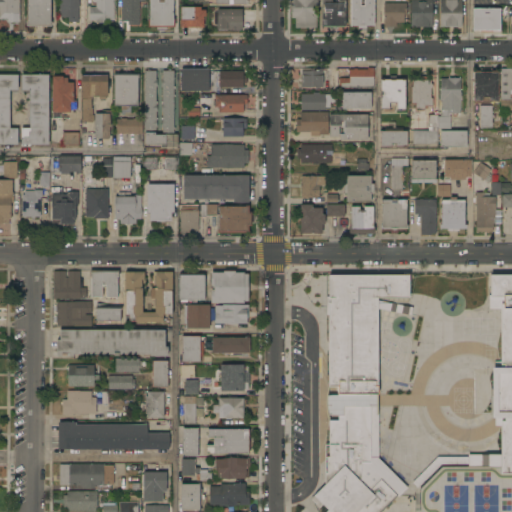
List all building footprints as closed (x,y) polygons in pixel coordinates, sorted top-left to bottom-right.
[(0,0),(19,0),(19,22),(7,22),(7,19),(0,19),(0,0)] [(51,0),(51,22),(52,22),(52,27),(26,27),(26,22),(27,22),(27,0),(51,0)] [(79,0),(79,8),(78,8),(78,22),(68,22),(68,17),(61,17),(61,13),(60,13),(60,2),(61,2),(61,0),(79,0)] [(113,0),(113,20),(107,21),(107,23),(96,23),(96,21),(90,21),(90,7),(96,7),(96,3),(93,3),(93,0),(113,0)] [(139,0),(139,25),(128,25),(128,22),(121,22),(121,0),(139,0)] [(173,0),(173,19),(175,19),(175,27),(167,27),(167,30),(157,30),(157,27),(148,27),(148,19),(150,19),(150,0),(173,0)] [(295,28),(295,18),(291,18),(291,5),(293,5),(293,0),(318,0),(318,7),(315,7),(315,15),(317,15),(317,28),(295,28)] [(345,0),(345,27),(344,27),(344,28),(339,28),(337,30),(330,30),(329,28),(324,28),(324,27),(322,27),(322,25),(322,0),(345,0)] [(374,0),(374,25),(366,25),(366,29),(358,29),(358,26),(350,26),(350,0),(360,0),(360,3),(364,3),(364,0),(374,0)] [(432,0),(432,13),(433,15),(433,19),(432,22),(432,28),(411,28),(411,0),(432,0)] [(441,27),(440,0),(461,0),(461,27),(441,27)] [(407,3),(407,15),(404,15),(404,22),(397,23),(397,27),(384,27),(384,3),(407,3)] [(201,7),(201,10),(206,10),(206,17),(204,17),(203,28),(180,27),(180,20),(181,20),(181,7),(201,7)] [(242,9),(242,11),(243,11),(243,21),(242,21),(242,29),(217,29),(217,10),(242,9)] [(500,9),(500,31),(493,31),(493,33),(481,33),(481,30),(473,30),(473,9),(500,9)] [(339,88),(339,78),(349,78),(349,70),(354,70),(354,69),(357,69),(357,70),(368,70),(368,68),(373,68),(374,87),(339,88)] [(209,69),(209,91),(181,91),(181,69),(209,69)] [(301,69),(322,69),(322,87),(319,87),(319,89),(316,89),(316,87),(301,87),(301,69)] [(511,110),(501,110),(501,69),(511,69),(511,110)] [(174,135),(178,135),(178,148),(161,148),(161,145),(145,145),(145,71),(148,71),(148,70),(150,70),(150,71),(156,71),(156,80),(157,80),(157,87),(156,87),(156,102),(157,102),(157,104),(157,112),(156,112),(156,118),(158,118),(158,120),(157,120),(157,128),(156,128),(156,133),(162,133),(162,128),(161,128),(161,118),(162,118),(162,112),(161,112),(161,102),(162,102),(162,87),(161,87),(161,71),(168,71),(168,70),(171,70),(171,71),(174,71),(174,135)] [(494,101),(494,102),(491,102),(491,101),(489,101),(489,103),(482,103),(482,101),(473,101),(473,72),(475,72),(475,70),(497,70),(497,72),(498,72),(498,101),(494,101)] [(243,71),(243,76),(247,76),(247,83),(243,83),(243,87),(219,87),(219,71),(243,71)] [(114,75),(137,75),(137,74),(139,74),(139,78),(138,78),(138,106),(131,106),(131,112),(125,112),(125,115),(122,115),(122,110),(121,110),(121,106),(114,106),(114,75)] [(0,75),(18,75),(18,90),(10,90),(10,128),(18,128),(18,145),(0,145),(0,75)] [(49,145),(21,145),(21,128),(30,128),(30,90),(22,90),(22,75),(49,75),(49,145)] [(107,75),(108,96),(106,96),(106,99),(100,99),(100,97),(91,97),(91,108),(92,108),(93,122),(86,122),(86,123),(84,123),(84,121),(83,122),(83,109),(82,109),(82,92),(81,92),(81,76),(107,75)] [(52,76),(63,76),(63,78),(68,78),(68,83),(73,83),(73,100),(76,100),(76,110),(71,110),(71,112),(63,112),(63,114),(60,114),(60,118),(53,118),(52,76)] [(411,87),(413,87),(412,80),(420,80),(420,77),(426,77),(426,80),(431,80),(431,83),(432,85),(432,87),(431,88),(431,99),(432,99),(432,107),(427,106),(427,108),(425,108),(423,110),(421,110),(419,108),(415,108),(416,104),(411,103),(411,87)] [(460,78),(460,92),(461,94),(461,99),(460,101),(460,113),(450,113),(450,129),(438,129),(438,127),(428,127),(428,115),(438,115),(438,117),(440,117),(440,115),(442,115),(442,101),(439,101),(439,88),(441,88),(440,79),(447,79),(448,78),(460,78)] [(381,80),(405,80),(405,109),(397,109),(397,107),(389,107),(389,109),(381,109),(381,80)] [(371,93),(371,109),(342,109),(342,92),(371,93)] [(301,110),(301,94),(313,94),(313,93),(319,93),(319,94),(335,94),(335,100),(330,100),(330,108),(325,108),(325,110),(301,110)] [(247,95),(247,105),(244,105),(244,113),(219,113),(219,107),(215,107),(215,106),(213,106),(213,101),(215,101),(215,95),(247,95)] [(480,106),(492,106),(492,128),(480,128),(480,106)] [(95,114),(102,114),(102,111),(111,111),(111,127),(110,127),(110,138),(108,138),(108,139),(102,139),(102,138),(95,138),(95,114)] [(328,112),(328,135),(320,135),(320,136),(310,136),(310,132),(296,132),(296,119),(300,119),(300,112),(328,112)] [(367,115),(367,141),(340,141),(340,137),(329,137),(329,115),(367,115)] [(243,119),(247,119),(246,129),(243,129),(243,137),(223,137),(223,118),(243,119)] [(116,134),(116,119),(121,119),(127,119),(133,119),(139,119),(142,119),(142,134),(116,134)] [(181,126),(195,126),(195,139),(181,139),(181,126)] [(380,147),(380,131),(385,131),(385,128),(403,128),(403,131),(407,131),(407,147),(380,147)] [(438,131),(438,144),(413,144),(413,131),(438,131)] [(467,131),(467,147),(440,147),(440,131),(467,131)] [(79,133),(79,145),(63,145),(63,133),(79,133)] [(192,143),(191,156),(179,155),(179,143),(192,143)] [(244,146),(244,151),(249,151),(248,163),(244,163),(244,169),(207,168),(207,156),(210,156),(211,145),(244,146)] [(331,145),(332,154),(331,154),(331,163),(318,163),(318,164),(312,165),(312,163),(301,163),(301,158),(297,158),(297,149),(301,149),(301,145),(331,145)] [(81,172),(69,172),(69,174),(61,174),(61,172),(50,172),(50,156),(81,156),(81,172)] [(130,179),(112,178),(113,157),(131,158),(130,179)] [(157,158),(157,170),(143,170),(143,158),(157,158)] [(178,170),(165,170),(164,158),(178,158),(178,170)] [(408,159),(408,166),(402,166),(402,190),(391,190),(391,159),(408,159)] [(435,160),(435,179),(437,179),(437,183),(411,183),(411,180),(411,160),(435,160)] [(471,160),(471,178),(466,178),(466,180),(450,180),(450,183),(444,183),(444,179),(449,179),(449,177),(444,177),(444,160),(471,160)] [(17,175),(3,174),(3,162),(17,162),(17,175)] [(480,163),(491,170),(484,180),(473,173),(480,163)] [(39,182),(39,172),(49,172),(49,186),(49,198),(43,198),(43,197),(41,197),(41,217),(39,217),(39,219),(28,219),(28,217),(22,217),(22,195),(24,195),(24,191),(26,191),(26,182),(39,182)] [(249,175),(249,203),(233,203),(233,200),(184,200),(184,175),(249,175)] [(325,176),(325,185),(319,185),(319,197),(317,197),(317,198),(301,197),(301,189),(300,189),(300,183),(301,183),(301,176),(325,176)] [(371,176),(371,184),(374,184),(374,194),(371,194),(371,202),(346,202),(346,176),(371,176)] [(0,224),(0,180),(12,180),(12,192),(14,192),(13,203),(11,203),(11,219),(9,219),(9,224),(0,224)] [(492,182),(501,182),(501,183),(510,183),(510,187),(511,187),(511,193),(501,193),(501,196),(491,195),(492,182)] [(174,185),(174,213),(171,213),(171,221),(150,221),(150,213),(147,213),(147,184),(174,185)] [(450,185),(450,197),(438,197),(438,185),(450,185)] [(108,219),(94,219),(94,217),(85,217),(85,189),(108,189),(108,219)] [(52,224),(52,194),(66,194),(66,192),(78,192),(78,206),(76,206),(76,220),(74,220),(74,224),(52,224)] [(141,219),(136,219),(136,224),(120,224),(120,219),(115,219),(115,197),(118,197),(118,193),(125,193),(125,197),(130,197),(130,196),(141,196),(141,219)] [(476,193),(489,193),(489,197),(495,197),(495,219),(493,219),(493,228),(493,232),(477,232),(477,228),(476,228),(476,193)] [(511,194),(511,208),(502,208),(502,194),(511,194)] [(450,200),(450,198),(456,198),(456,200),(464,200),(464,225),(466,225),(466,229),(459,229),(459,231),(447,231),(447,229),(440,229),(440,225),(441,225),(441,200),(450,200)] [(391,200),(391,199),(397,199),(397,200),(406,200),(406,225),(408,225),(408,229),(396,229),(396,230),(393,230),(393,229),(381,229),(381,225),(382,225),(382,200),(391,200)] [(419,200),(419,199),(423,199),(423,200),(435,199),(436,234),(431,234),(431,235),(421,235),(421,230),(420,230),(420,227),(421,227),(421,216),(418,216),(418,214),(415,214),(414,200),(419,200)] [(217,216),(201,216),(201,205),(217,205),(217,216)] [(245,207),(245,205),(249,205),(249,212),(252,212),(252,226),(249,226),(249,233),(218,233),(218,230),(219,230),(219,207),(245,207)] [(300,205),(312,205),(312,208),(322,208),(322,215),(325,215),(325,224),(322,224),(322,233),(300,234),(300,205)] [(344,205),(344,217),(326,217),(326,205),(344,205)] [(180,210),(181,210),(181,208),(197,207),(198,210),(198,232),(188,232),(188,234),(180,234),(180,210)] [(349,234),(349,227),(351,227),(351,207),(360,207),(360,210),(364,210),(364,207),(373,207),(373,227),(375,227),(375,234),(349,234)] [(66,272),(66,278),(67,278),(67,271),(80,272),(80,288),(86,288),(86,297),(82,297),(82,299),(80,299),(80,300),(53,300),(53,271),(66,272)] [(106,298),(106,285),(102,285),(102,298),(91,298),(91,277),(89,277),(89,271),(119,271),(119,278),(117,277),(117,298),(106,298)] [(211,303),(211,290),(214,290),(214,286),(211,286),(211,273),(223,273),(223,271),(235,271),(235,272),(244,273),(244,274),(248,274),(248,302),(244,302),(244,303),(211,303)] [(145,272),(145,280),(142,280),(142,288),(143,288),(143,312),(155,312),(155,307),(154,307),(154,299),(151,299),(151,289),(156,289),(156,275),(156,272),(172,272),(172,315),(163,315),(163,322),(129,322),(129,315),(125,315),(125,272),(145,272)] [(205,300),(197,300),(197,302),(187,303),(187,300),(179,300),(179,275),(180,275),(180,274),(203,274),(203,275),(204,275),(205,300)] [(326,481),(326,445),(329,445),(329,423),(327,417),(325,407),(325,397),(327,387),(329,381),(329,304),(331,304),(331,299),(329,299),(329,276),(410,275),(411,299),(379,299),(379,394),(381,394),(381,417),(379,417),(379,460),(408,488),(384,511),(327,511),(328,511),(312,496),(326,481)] [(489,276),(511,276),(511,473),(500,474),(499,420),(493,420),(493,367),(502,367),(502,299),(489,299),(489,276)] [(92,313),(81,313),(81,315),(92,315),(92,327),(58,327),(58,323),(56,323),(56,316),(58,316),(58,312),(56,312),(56,305),(57,305),(57,302),(75,302),(92,302),(92,313)] [(210,329),(187,329),(187,328),(184,328),(185,306),(186,306),(186,305),(188,305),(188,304),(200,304),(200,305),(210,305),(210,329)] [(248,318),(247,318),(247,324),(234,324),(234,325),(228,325),(228,324),(215,324),(215,306),(223,306),(223,305),(248,305),(248,318)] [(114,321),(114,323),(103,323),(103,321),(96,321),(96,310),(95,310),(95,308),(97,308),(97,306),(120,306),(120,308),(122,308),(122,310),(120,310),(120,321),(114,321)] [(165,330),(165,347),(168,347),(168,357),(151,357),(151,354),(119,354),(119,356),(114,356),(114,354),(74,354),(74,356),(57,356),(57,340),(60,340),(60,330),(165,330)] [(212,353),(212,338),(212,336),(216,336),(216,338),(245,338),(245,336),(250,336),(250,354),(212,353)] [(182,337),(200,337),(200,342),(203,342),(203,357),(200,357),(200,362),(182,362),(182,337)] [(139,359),(139,362),(142,362),(142,369),(139,369),(139,372),(115,372),(115,359),(139,359)] [(153,361),(168,361),(168,388),(153,387),(153,361)] [(94,365),(94,375),(99,375),(99,380),(94,380),(94,386),(68,386),(68,365),(94,365)] [(220,365),(244,365),(244,373),(249,373),(249,383),(248,383),(248,389),(244,389),(244,391),(220,391),(220,365)] [(132,376),(132,380),(135,380),(135,387),(132,387),(132,390),(108,390),(109,376),(132,376)] [(198,380),(198,395),(185,395),(185,380),(198,380)] [(96,414),(80,414),(80,415),(62,415),(62,400),(67,400),(67,391),(91,391),(91,398),(96,398),(96,414)] [(164,419),(147,419),(147,414),(146,414),(146,397),(147,397),(147,392),(164,392),(164,419)] [(184,396),(195,396),(195,424),(184,424),(184,396)] [(228,398),(228,397),(237,397),(237,398),(244,398),(244,404),(244,408),(243,419),(219,418),(219,414),(213,413),(213,405),(218,405),(218,398),(228,398)] [(71,450),(71,449),(58,449),(58,422),(76,422),(76,425),(147,425),(147,433),(169,433),(169,450),(71,450)] [(198,457),(183,457),(183,428),(198,428),(198,457)] [(248,430),(249,430),(249,438),(250,438),(250,445),(249,445),(249,453),(248,453),(248,454),(207,454),(207,446),(213,446),(213,438),(208,438),(208,430),(248,430)] [(469,467),(469,455),(497,456),(497,467),(469,467)] [(250,458),(250,469),(249,469),(249,477),(245,477),(245,479),(220,479),(220,478),(218,478),(218,471),(215,471),(215,465),(215,460),(220,460),(220,458),(250,458)] [(418,488),(413,483),(439,458),(468,458),(468,465),(441,465),(418,488)] [(181,459),(195,459),(195,468),(199,468),(199,474),(195,474),(195,476),(181,476),(181,459)] [(59,465),(69,465),(69,464),(103,464),(103,466),(113,466),(114,485),(113,485),(113,491),(95,491),(95,488),(84,488),(81,488),(81,485),(60,486),(59,465)] [(143,502),(143,487),(141,487),(141,474),(144,474),(144,472),(156,472),(165,472),(167,472),(166,492),(163,492),(163,502),(143,502)] [(181,484),(198,484),(198,483),(201,483),(201,489),(202,489),(202,505),(201,505),(201,511),(198,511),(181,511),(181,484)] [(209,487),(220,487),(220,484),(234,484),(234,483),(245,483),(245,484),(245,492),(249,492),(249,506),(235,506),(219,506),(219,505),(209,505),(209,487)] [(97,492),(97,508),(96,508),(96,511),(67,511),(67,508),(63,508),(63,496),(67,496),(67,492),(97,492)] [(130,502),(130,496),(138,496),(138,498),(140,498),(140,503),(138,503),(138,511),(119,511),(119,502),(130,502)] [(103,511),(103,504),(117,503),(117,511),(103,511)]
